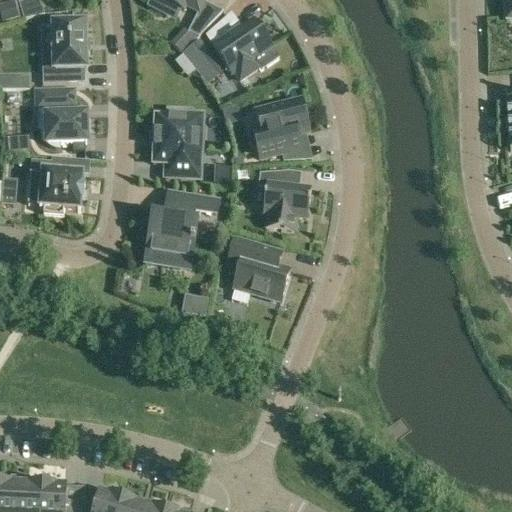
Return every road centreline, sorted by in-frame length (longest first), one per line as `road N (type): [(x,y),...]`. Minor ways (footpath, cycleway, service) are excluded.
road 1 (residential): [(253,486),(333,278),(351,188),(338,97),(286,0)]
road 2 (residential): [(0,246),(68,259),(100,257),(111,246),(126,132),(120,0)]
road 3 (residential): [(467,0),(471,168),(482,220),(511,288)]
road 4 (residential): [(0,428),(130,443),(253,486)]
